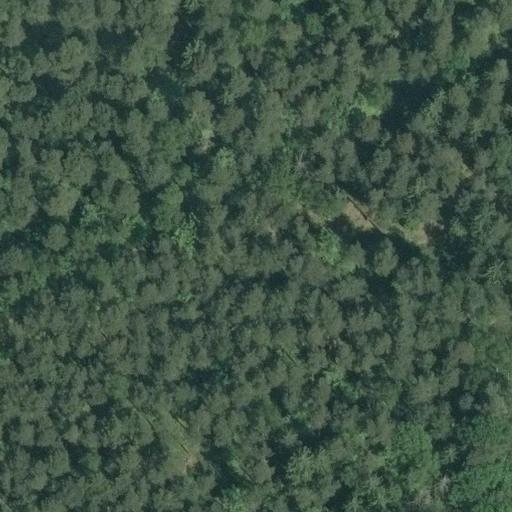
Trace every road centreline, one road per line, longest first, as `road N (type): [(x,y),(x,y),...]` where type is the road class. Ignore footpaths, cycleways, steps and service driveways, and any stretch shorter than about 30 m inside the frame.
road 1 (track): [(177,0),(164,216),(511,335)]
road 2 (track): [(0,308),(511,33)]
